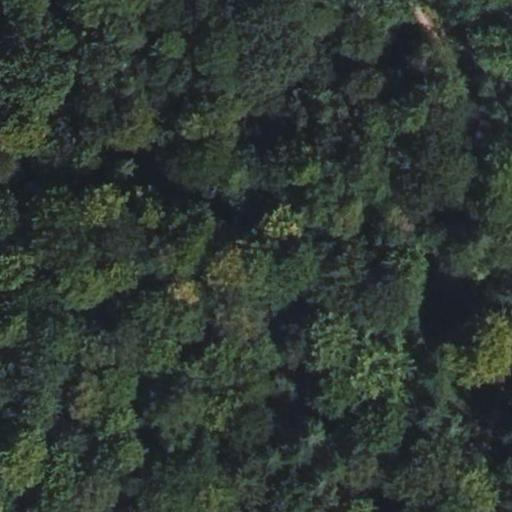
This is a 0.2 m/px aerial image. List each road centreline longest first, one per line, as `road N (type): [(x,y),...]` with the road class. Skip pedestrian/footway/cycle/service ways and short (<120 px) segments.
road 1 (track): [(0,205),(511,249)]
road 2 (unknown): [(511,263),(250,511)]
road 3 (track): [(374,0),(511,228)]
